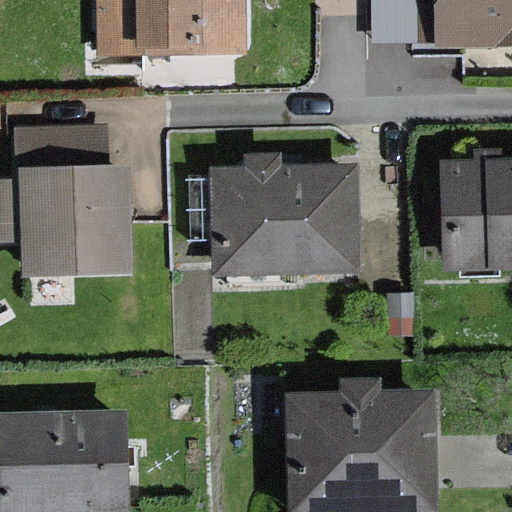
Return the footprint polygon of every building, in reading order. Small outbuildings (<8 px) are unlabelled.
[(99,0),(99,70),(150,70),(150,57),(257,58),(257,0),(99,0)] [(511,0),(439,0),(440,51),(511,51),(511,0)] [(15,185),(0,185),(0,254),(21,254),(22,285),(139,282),(137,173),(113,173),(112,130),(14,133),(15,185)] [(511,279),(511,152),(480,153),(481,167),(445,168),(448,281),(511,279)] [(214,174),(218,287),(367,283),(363,171),(314,173),(314,157),(247,159),(247,172),(214,174)] [(293,400),(296,511),(443,511),(440,396),(387,397),(387,384),(344,386),(344,398),(293,400)] [(138,511),(137,417),(0,419),(0,511),(138,511)]
